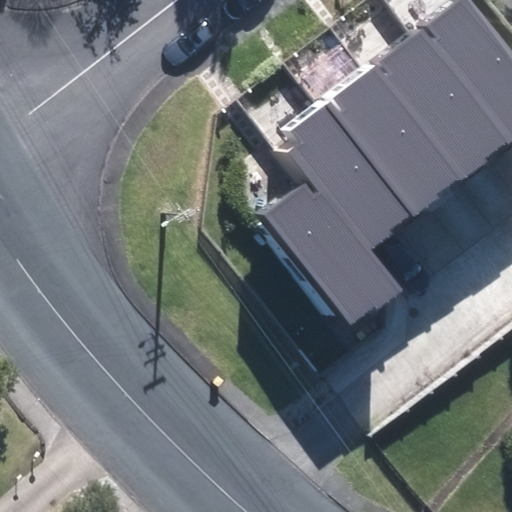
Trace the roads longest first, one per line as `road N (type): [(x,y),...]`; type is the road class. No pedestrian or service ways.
road 1 (tertiary): [(0,229),(105,374),(250,511)]
road 2 (residential): [(0,119),(164,0)]
